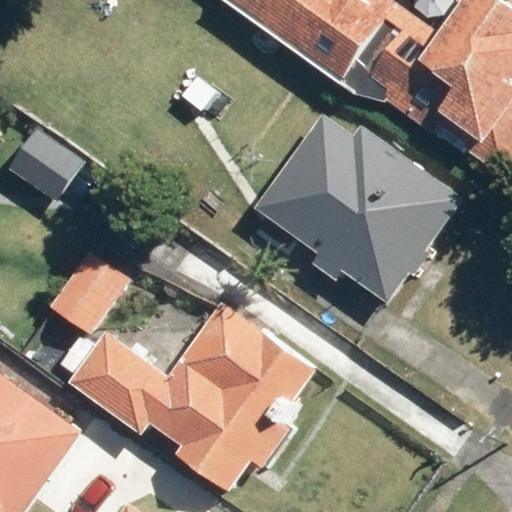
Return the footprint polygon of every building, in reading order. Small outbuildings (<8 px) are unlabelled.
[(511,0),(464,0),(442,31),(398,0),(237,0),(389,108),(399,95),(511,175),(511,5),(511,4),(511,0)] [(155,114),(115,167),(179,214),(218,161),(155,114)] [(474,202),(368,126),(360,137),(332,117),(265,210),(327,254),(320,264),(345,282),(353,271),(399,304),(474,202)] [(94,163),(46,128),(16,170),(63,204),(94,163)] [(0,151),(9,140),(0,133),(0,151)] [(140,279),(100,252),(61,307),(101,335),(140,279)] [(327,372),(232,306),(181,378),(117,333),(79,386),(151,436),(160,423),(193,446),(187,455),(240,493),(261,463),(272,470),(302,428),(292,421),(327,372)] [(34,511),(91,434),(0,369),(0,511),(34,511)]
